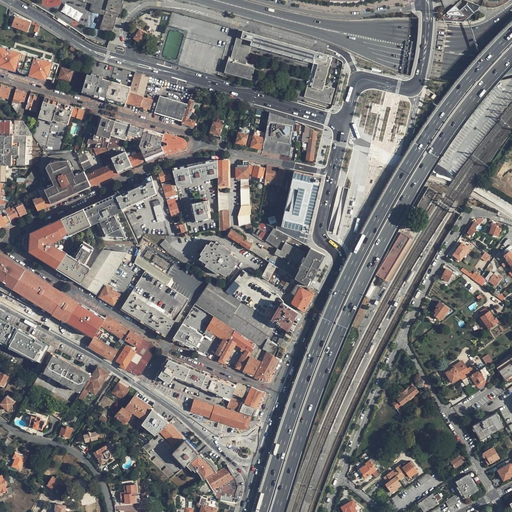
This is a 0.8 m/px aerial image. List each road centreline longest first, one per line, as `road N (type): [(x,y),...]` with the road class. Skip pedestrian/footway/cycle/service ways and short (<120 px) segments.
road 1 (motorway): [(511,32),(448,103),(376,217),(324,325),(261,511)]
road 2 (motorway): [(276,511),(320,375),(377,248),(447,131),(511,53)]
road 3 (motorway): [(197,0),(404,58),(511,65)]
road 4 (residential): [(131,63),(125,28),(155,3),(328,46),(346,57),(358,80)]
road 5 (motorway): [(511,11),(474,38),(444,40),(314,22),(232,0)]
road 6 (residential): [(215,144),(0,78)]
road 7 (secondary): [(345,125),(131,63)]
road 8 (residential): [(0,246),(165,346)]
road 9 (residential): [(401,333),(493,495)]
road 10 (secondary): [(279,393),(338,265),(320,228)]
road 11 (residential): [(401,333),(464,220),(485,213),(511,222)]
road 12 (residential): [(427,7),(343,16),(259,0)]
road 13 (residential): [(0,236),(152,167)]
road 14 (secondary): [(141,387),(0,303)]
road 15 (residential): [(401,333),(340,477)]
road 16 (residential): [(0,418),(79,454),(101,482),(110,511)]
road 17 (secondary): [(131,63),(82,46),(8,0)]
road 18 (residential): [(279,393),(165,346)]
